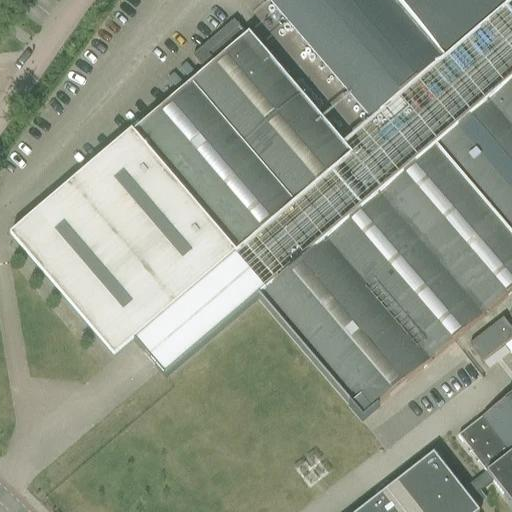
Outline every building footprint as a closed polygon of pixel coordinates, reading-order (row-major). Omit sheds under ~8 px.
[(511,2),(511,0),(266,0),(371,123),(511,2)] [(114,360),(134,343),(145,356),(165,380),(258,301),(363,422),(511,294),(511,82),(266,294),(245,270),(234,257),(349,158),(233,23),(192,59),(205,75),(27,228),(12,241),(114,360)] [(511,334),(501,319),(466,345),(479,363),(511,338),(511,334)] [(511,397),(458,440),(486,475),(492,483),(511,508),(511,397)] [(474,511),(467,503),(472,499),(479,494),(492,483),(486,475),(461,494),(434,459),(437,456),(436,455),(433,458),(363,511),(474,511)]
